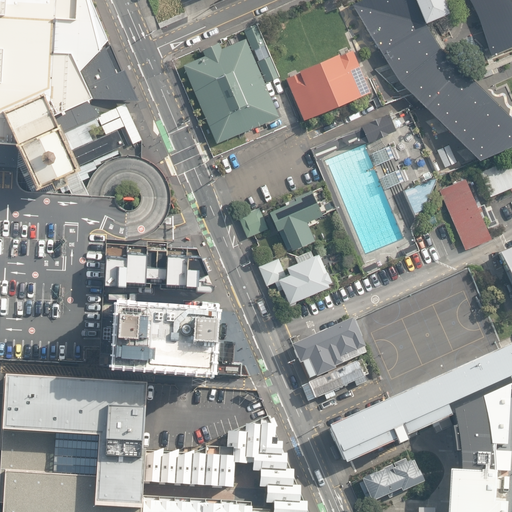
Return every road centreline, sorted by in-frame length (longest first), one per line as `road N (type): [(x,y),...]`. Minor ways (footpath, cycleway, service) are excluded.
road 1 (secondary): [(145,52),(301,422)]
road 2 (residential): [(266,0),(145,52)]
